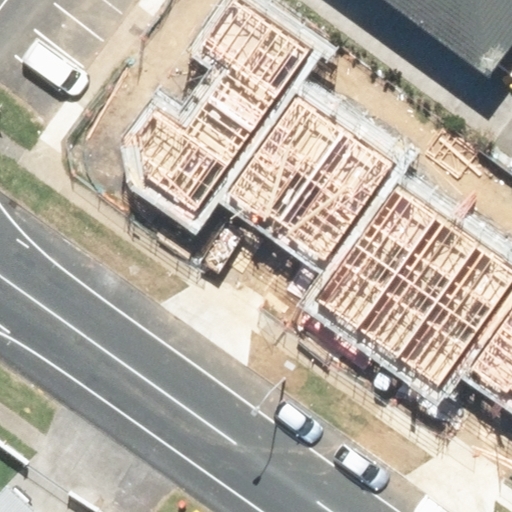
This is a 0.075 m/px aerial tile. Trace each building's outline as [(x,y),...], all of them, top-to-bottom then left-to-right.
[(144,181),(195,216),(314,48),(244,0),(232,0),(196,52),(219,69),(182,122),(154,103),(134,132),(144,181)] [(511,0),(379,0),(486,81),(493,71),(511,85),(511,0)] [(301,100),(233,195),(322,259),(390,164),(301,100)] [(511,268),(396,187),(317,300),(439,386),(511,282),(511,268)] [(511,322),(476,374),(511,399),(511,322)] [(0,511),(26,511),(1,488),(0,489),(0,511)]
